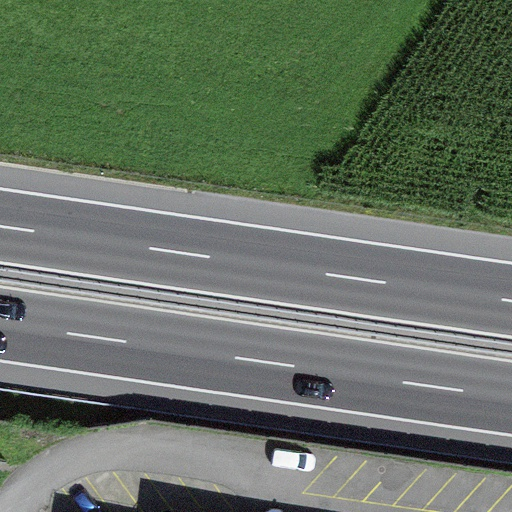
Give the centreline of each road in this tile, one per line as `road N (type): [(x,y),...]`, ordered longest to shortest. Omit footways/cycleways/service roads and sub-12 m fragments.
road 1 (motorway): [(0,321),(511,396)]
road 2 (motorway): [(511,297),(0,224)]
